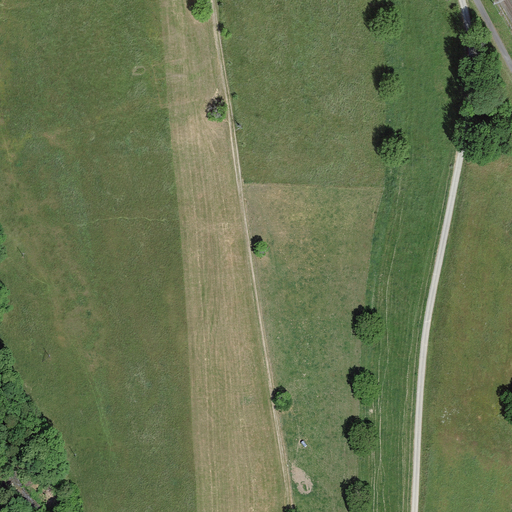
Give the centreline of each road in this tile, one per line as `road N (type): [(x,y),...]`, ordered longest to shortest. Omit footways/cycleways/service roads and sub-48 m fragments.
road 1 (track): [(289,511),(211,0)]
road 2 (unclassified): [(461,0),(469,108),(426,331),(414,511)]
